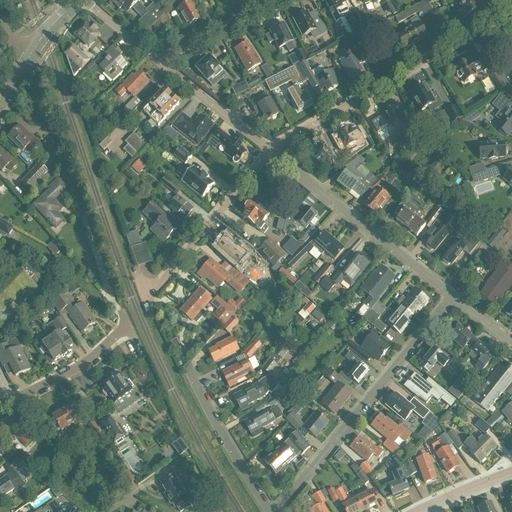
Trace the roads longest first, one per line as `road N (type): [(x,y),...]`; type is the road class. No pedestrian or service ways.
road 1 (residential): [(267,146),(511,7)]
road 2 (residential): [(273,511),(453,296)]
road 3 (residential): [(453,296),(267,146)]
road 4 (residential): [(153,287),(267,146)]
road 5 (residential): [(270,511),(188,369)]
road 6 (residential): [(0,411),(93,354),(116,329)]
road 7 (residential): [(267,146),(160,63)]
road 8 (residential): [(160,63),(279,0)]
